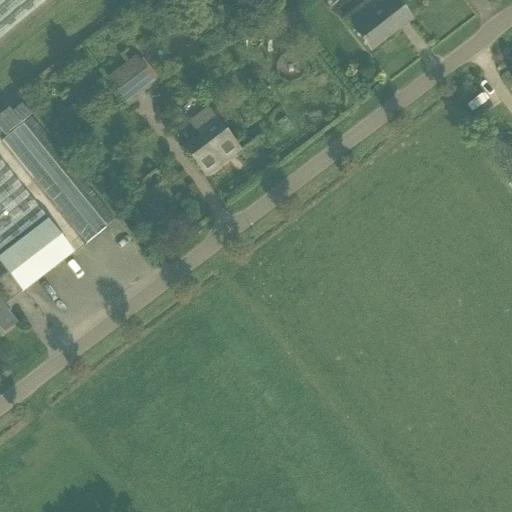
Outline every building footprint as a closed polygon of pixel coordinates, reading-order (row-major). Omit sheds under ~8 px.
[(0,0),(0,255),(46,219),(0,162),(0,41),(52,0),(0,0)] [(412,21),(395,0),(323,0),(331,9),(341,0),(367,0),(344,19),(370,53),(412,21)] [(156,83),(135,56),(105,79),(126,106),(156,83)] [(240,152),(207,109),(188,124),(199,137),(183,149),(206,178),(240,152)] [(106,226),(24,122),(2,140),(56,208),(47,215),(75,251),(106,226)] [(73,254),(61,238),(48,221),(0,258),(0,264),(21,292),(22,293),(73,254)] [(0,336),(15,325),(0,305),(0,294),(3,292),(10,301),(21,292),(0,264),(0,336)]
